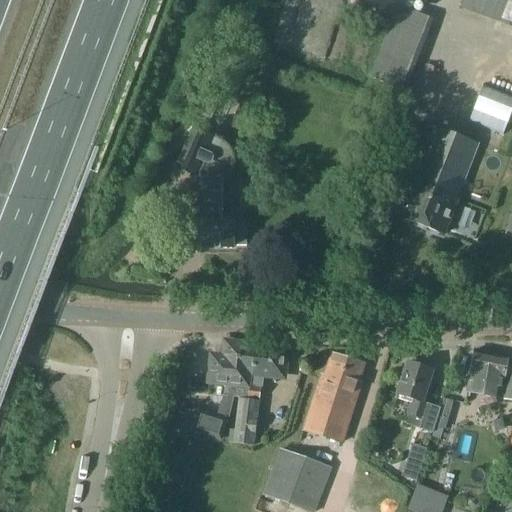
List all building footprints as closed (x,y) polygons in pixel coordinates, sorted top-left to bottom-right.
[(511,28),(511,0),(463,0),(460,9),(511,28)] [(397,6),(370,75),(402,87),(429,18),(397,6)] [(467,121),(502,134),(511,106),(511,98),(480,86),(467,121)] [(413,183),(411,182),(398,217),(444,235),(457,200),(478,145),(433,127),(413,183)] [(188,147),(178,172),(201,182),(201,206),(192,206),(192,221),(183,221),(184,248),(191,248),(191,249),(232,249),(232,247),(247,246),(247,226),(234,226),(234,221),(234,215),(223,215),(223,184),(230,183),(233,177),(235,171),(236,166),(236,162),(235,156),(234,153),(232,150),(230,147),(227,143),(224,141),(225,139),(197,129),(196,131),(190,148),(188,147)] [(229,383),(228,396),(238,398),(249,399),(252,384),(256,346),(226,342),(224,358),(212,356),(209,380),(229,383)] [(235,430),(230,430),(228,444),(254,447),(261,389),(262,389),(264,377),(266,378),(267,374),(282,376),(286,350),(256,346),(252,384),(249,399),(238,398),(235,430)] [(499,398),(508,357),(476,350),(468,392),(499,398)] [(325,376),(323,375),(305,431),(342,443),(362,383),(358,382),(364,365),(332,355),(325,376)] [(408,362),(397,394),(413,399),(408,414),(423,419),(420,429),(433,433),(441,408),(422,402),(432,370),(408,362)] [(193,431),(220,440),(226,421),(199,412),(193,431)] [(310,511),(313,511),(330,469),(280,450),(264,494),(310,511)] [(405,463),(401,475),(416,480),(420,468),(405,463)]
